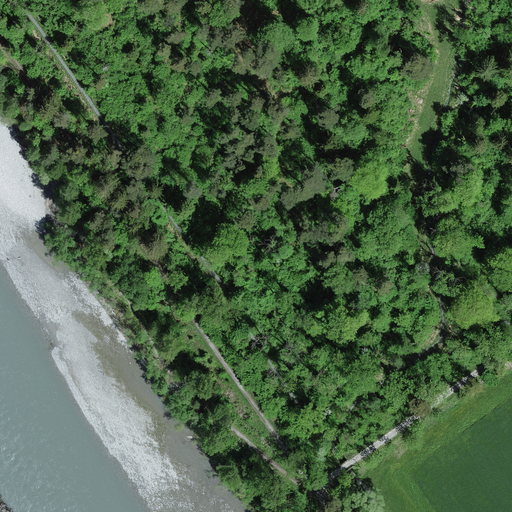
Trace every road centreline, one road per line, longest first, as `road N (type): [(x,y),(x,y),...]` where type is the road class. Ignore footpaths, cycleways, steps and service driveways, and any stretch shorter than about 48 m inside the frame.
road 1 (track): [(0,39),(329,511)]
road 2 (track): [(511,348),(315,490)]
